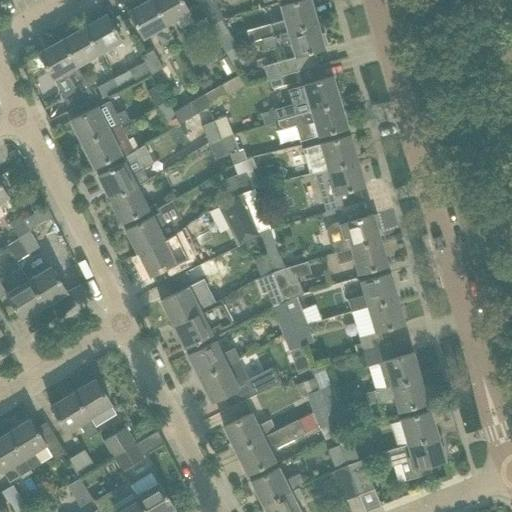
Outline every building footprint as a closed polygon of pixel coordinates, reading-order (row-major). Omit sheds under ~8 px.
[(166,25),(151,0),(147,0),(128,11),(143,38),(153,32),(161,46),(173,39),(165,26),(166,25)] [(181,0),(151,0),(166,25),(189,12),(181,0)] [(196,0),(210,24),(222,20),(210,0),(196,0)] [(269,25),(272,36),(317,22),(310,0),(299,0),(280,6),(284,20),(269,25)] [(106,14),(83,27),(98,54),(121,41),(106,14)] [(217,36),(226,52),(237,46),(250,42),(247,32),(232,37),(222,20),(210,24),(217,36)] [(291,43),(295,57),(324,48),(324,46),(327,45),(324,33),(320,34),(317,22),(272,36),(262,39),(265,50),(291,43)] [(83,27),(61,39),(76,66),(98,54),(83,27)] [(76,66),(61,39),(38,52),(53,79),(64,73),(74,91),(62,98),(69,111),(93,97),(75,67),(76,66)] [(237,46),(226,52),(235,67),(246,61),(237,46)] [(218,50),(205,57),(209,65),(222,58),(218,50)] [(130,70),(112,79),(118,91),(152,75),(142,55),(126,62),(130,70)] [(223,59),(218,62),(225,75),(233,71),(226,57),(223,59)] [(299,70),(295,57),(271,64),(263,66),(267,79),(299,70)] [(291,104),(294,115),(296,115),(340,102),(333,77),(303,85),(307,99),(291,104)] [(118,91),(112,79),(98,86),(103,98),(118,91)] [(167,102),(157,85),(146,91),(155,109),(167,102)] [(220,85),(205,94),(211,105),(226,96),(220,85)] [(211,105),(205,94),(189,103),(195,114),(211,105)] [(129,120),(124,109),(116,113),(109,100),(69,120),(81,144),(109,130),(129,120)] [(167,102),(155,109),(163,123),(175,117),(167,102)] [(296,115),(294,115),(278,120),(280,124),(285,127),(296,124),(301,141),(348,127),(340,102),(296,115)] [(235,113),(214,121),(220,138),(232,133),(241,130),(235,113)] [(201,125),(208,142),(220,138),(214,121),(201,125)] [(109,130),(81,144),(93,168),(121,154),(109,130)] [(232,133),(220,138),(227,155),(238,150),(232,133)] [(320,143),(327,169),(357,160),(350,135),(320,143)] [(220,138),(208,142),(214,159),(227,155),(220,138)] [(364,185),(357,160),(327,169),(314,173),(322,198),(364,185)] [(109,199),(137,185),(148,179),(143,168),(131,174),(125,161),(97,175),(109,199)] [(248,171),(235,175),(241,192),(254,188),(248,171)] [(223,179),(229,197),(241,192),(235,175),(223,179)] [(137,185),(109,199),(121,223),(148,209),(137,185)] [(254,188),(241,192),(242,194),(248,209),(260,205),(254,188)] [(242,194),(219,206),(238,245),(258,235),(248,209),(242,194)] [(164,239),(180,229),(175,220),(165,225),(159,212),(124,230),(136,253),(164,239)] [(380,239),(377,228),(380,228),(376,215),(373,216),(373,214),(343,223),(343,221),(332,223),(326,228),(325,234),(329,244),(331,243),(334,253),(350,248),(380,239)] [(8,224),(17,238),(29,231),(20,217),(8,224)] [(187,257),(179,241),(189,236),(184,226),(180,229),(164,239),(136,253),(148,277),(187,257)] [(29,231),(17,238),(18,239),(5,248),(14,263),(28,255),(39,248),(29,231)] [(380,239),(334,253),(338,264),(354,259),(358,273),(387,265),(380,239)] [(278,251),(265,255),(272,272),(284,268),(278,251)] [(254,259),(260,276),(272,272),(265,255),(254,259)] [(28,280),(44,306),(67,293),(50,266),(28,280)] [(6,293),(5,294),(22,320),(44,306),(28,280),(20,267),(10,273),(18,286),(6,293)] [(284,268),(272,272),(283,301),(302,294),(297,281),(290,285),(284,268)] [(272,272),(260,276),(260,277),(252,280),(259,297),(266,293),(271,306),(283,301),(272,272)] [(351,311),(367,306),(397,297),(389,272),(360,281),(364,294),(347,299),(351,311)] [(160,300),(172,324),(199,310),(188,286),(160,300)] [(358,337),(362,351),(383,345),(379,331),(404,323),(397,297),(367,306),(375,332),(358,337)] [(199,310),(172,324),(183,347),(214,332),(212,328),(217,326),(219,330),(232,323),(220,300),(199,310)] [(299,307),(287,312),(294,329),(305,324),(299,307)] [(275,316),(282,333),(294,329),(287,312),(275,316)] [(305,324),(294,329),(300,345),(312,341),(305,324)] [(294,329),(282,333),(288,350),(300,345),(294,329)] [(187,355),(199,378),(226,364),(227,365),(238,359),(240,358),(239,357),(238,358),(233,348),(221,354),(215,341),(187,355)] [(377,363),(384,388),(420,377),(413,352),(394,357),(389,343),(383,345),(362,351),(362,352),(361,352),(366,366),(377,363)] [(226,364),(199,378),(211,402),(238,388),(238,387),(244,384),(250,396),(276,382),(270,369),(249,380),(238,359),(227,365),(226,364)] [(311,374),(317,389),(324,406),(335,402),(322,370),(311,374)] [(420,377),(384,388),(373,391),(377,403),(394,398),(398,411),(427,402),(420,377)] [(72,392),(89,418),(94,427),(116,413),(95,378),(72,392)] [(304,394),(311,412),(324,406),(317,389),(304,394)] [(89,418),(72,392),(50,406),(66,432),(89,418)] [(335,402),(324,406),(331,424),(342,419),(335,402)] [(324,406),(311,412),(318,429),(331,424),(324,406)] [(294,410),(285,415),(289,424),(297,420),(298,419),(294,410)] [(400,419),(407,444),(437,435),(430,410),(400,419)] [(223,427),(235,450),(262,437),(263,437),(276,430),(271,420),(257,426),(251,413),(223,427)] [(29,418),(7,432),(30,470),(52,456),(55,461),(66,455),(46,422),(36,428),(29,418)] [(146,420),(135,427),(141,436),(152,430),(146,420)] [(262,437),(235,450),(247,474),(274,460),(267,447),(273,444),(275,448),(304,434),(297,420),(289,424),(276,430),(263,437),(262,437)] [(113,457),(134,443),(135,443),(125,426),(102,440),(113,457)] [(30,470),(7,432),(0,436),(0,471),(1,472),(12,465),(19,476),(30,470)] [(437,435),(407,444),(380,452),(385,468),(405,462),(410,478),(429,472),(427,466),(444,461),(437,435)] [(351,441),(339,446),(345,462),(357,458),(351,441)] [(134,443),(113,457),(112,457),(121,472),(144,458),(134,443)] [(345,462),(339,446),(327,450),(334,467),(345,462)] [(78,477),(79,477),(94,468),(84,450),(68,460),(78,477)] [(362,460),(347,466),(358,495),(373,489),(362,460)] [(358,495),(347,466),(332,472),(344,500),(358,495)] [(298,488),(292,476),(284,480),(278,467),(250,481),(262,505),(290,492),(290,491),(298,488)] [(130,485),(135,496),(145,511),(168,511),(174,509),(158,482),(157,483),(151,473),(130,485)] [(145,511),(135,496),(130,485),(127,481),(94,501),(98,508),(100,511),(145,511)] [(2,493),(13,511),(21,511),(26,509),(12,486),(2,493)] [(290,492),(262,505),(265,511),(300,511),(295,501),(302,497),(298,488),(290,491),(290,492)]
